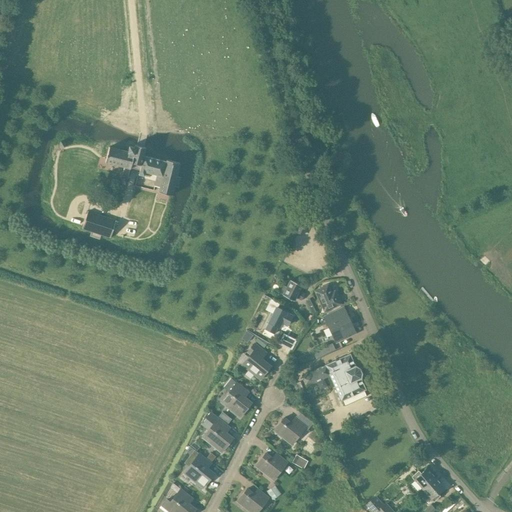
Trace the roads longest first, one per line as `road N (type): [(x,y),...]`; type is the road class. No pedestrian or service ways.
road 1 (residential): [(480,511),(409,422),(286,116),(253,0)]
road 2 (residential): [(210,511),(270,396)]
